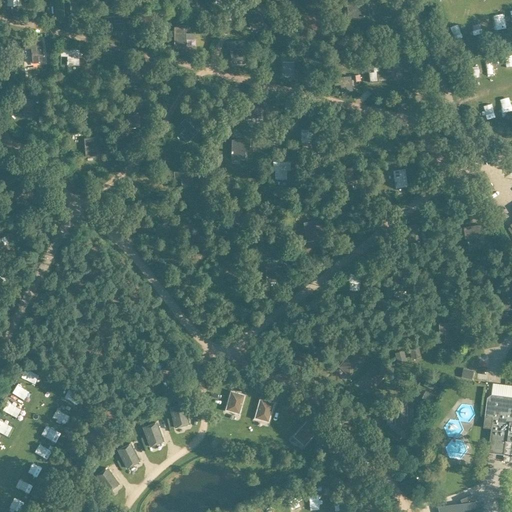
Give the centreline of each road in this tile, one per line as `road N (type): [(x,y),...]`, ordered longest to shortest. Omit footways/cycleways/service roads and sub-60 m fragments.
road 1 (track): [(0,9),(400,122),(421,132),(452,177)]
road 2 (track): [(227,0),(171,105),(118,179),(95,197),(73,201)]
